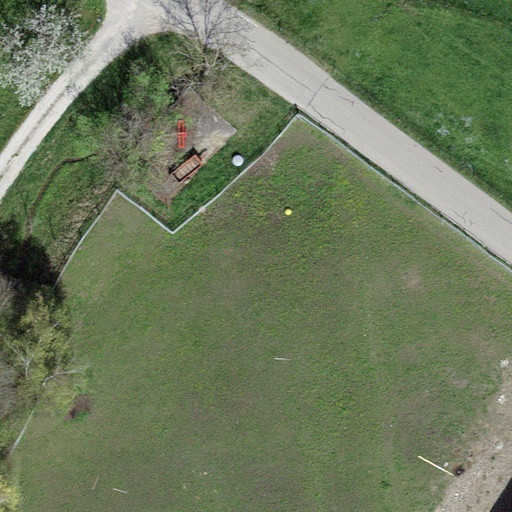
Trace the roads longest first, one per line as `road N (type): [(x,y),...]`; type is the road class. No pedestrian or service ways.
road 1 (tertiary): [(178,0),(314,88),(511,237)]
road 2 (track): [(0,183),(136,0)]
